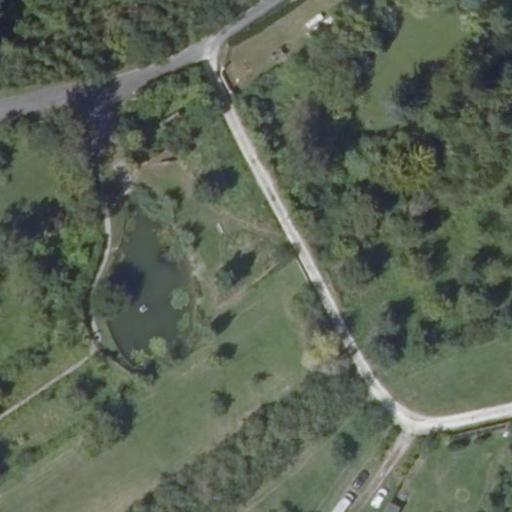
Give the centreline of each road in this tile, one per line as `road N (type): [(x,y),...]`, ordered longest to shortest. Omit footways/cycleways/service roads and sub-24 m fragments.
road 1 (track): [(511,408),(438,428),(408,422),(368,381),(196,50)]
road 2 (residential): [(0,111),(120,81),(196,50),(268,0)]
